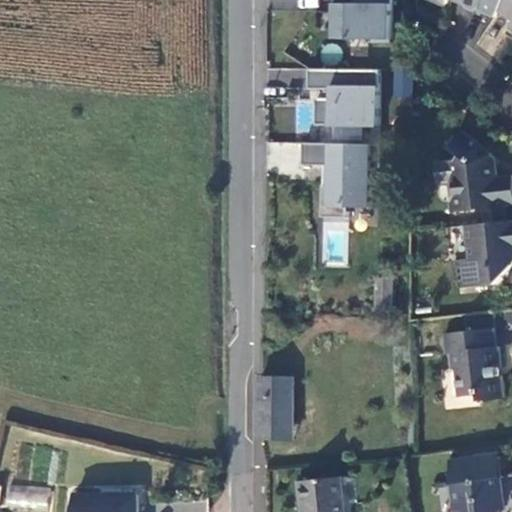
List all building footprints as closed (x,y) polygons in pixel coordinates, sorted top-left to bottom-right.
[(332,4),(332,39),(374,39),(374,43),(393,42),(392,0),(359,0),(360,4),(332,4)] [(496,12),(504,0),(453,0),(461,3),(463,9),(472,12),(479,10),(492,18),(496,12)] [(511,0),(504,0),(496,12),(511,22),(506,29),(511,32),(511,0)] [(338,65),(343,48),(324,43),(320,60),(338,65)] [(317,124),(381,125),(381,70),(310,69),(309,89),(325,89),(332,89),(332,98),(325,98),(317,98),(317,124)] [(450,212),(481,208),(506,205),(511,204),(511,174),(493,177),(492,168),(499,160),(461,132),(449,147),(459,155),(454,161),(450,161),(435,163),(437,183),(453,182),(454,194),(449,201),(450,212)] [(383,167),(383,145),(303,143),(303,165),(330,165),(330,185),(325,185),(324,216),(350,217),(350,206),(372,207),(373,167),(383,167)] [(481,208),(483,224),(507,221),(506,205),(481,208)] [(511,265),(511,220),(507,221),(483,224),(466,225),(470,258),(453,260),(456,288),(497,283),(511,265)] [(393,278),(378,277),(378,309),(392,309),(393,278)] [(491,329),(441,334),(443,354),(449,353),(450,368),(455,371),(458,396),(478,394),(479,401),(502,399),(499,376),(495,377),(494,368),(498,367),(496,347),(493,347),(491,329)] [(262,377),(261,438),(288,438),(289,377),(262,377)] [(456,511),(497,511),(499,510),(496,478),(500,477),(498,457),(452,463),(456,511)] [(345,511),(343,476),(302,477),(303,501),(306,500),(306,511),(345,511)] [(7,484),(5,505),(47,508),(49,488),(7,484)] [(140,511),(140,499),(77,500),(76,511),(140,511)]
